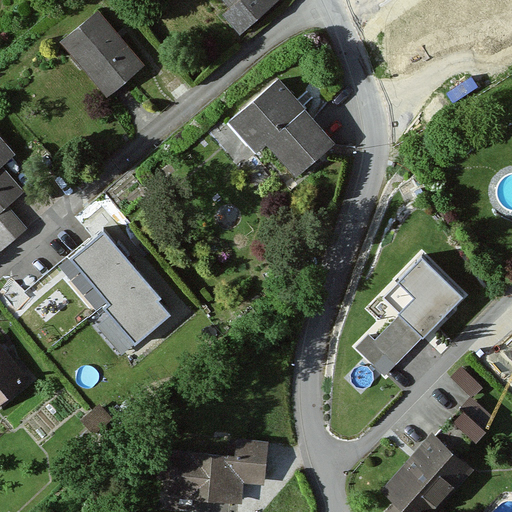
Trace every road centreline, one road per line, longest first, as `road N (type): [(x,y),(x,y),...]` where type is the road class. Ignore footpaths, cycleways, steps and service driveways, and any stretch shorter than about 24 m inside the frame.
road 1 (residential): [(326,482),(307,419),(340,259),(366,191),(370,124),(325,0)]
road 2 (residential): [(326,482),(511,294)]
